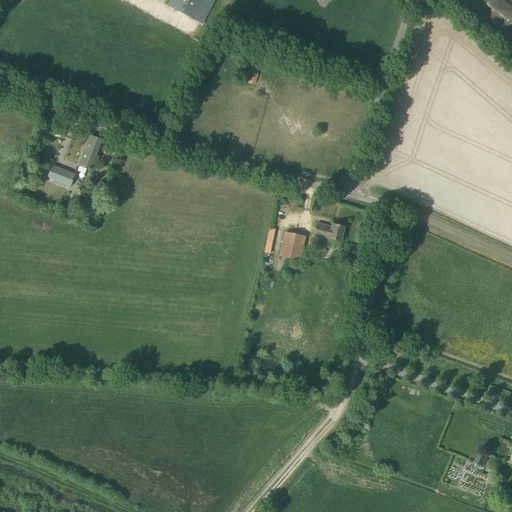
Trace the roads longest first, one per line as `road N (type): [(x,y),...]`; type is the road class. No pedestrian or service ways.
road 1 (unclassified): [(343,193),(142,141),(0,87)]
road 2 (unclassified): [(340,406),(393,205)]
road 3 (unclassified): [(343,193),(411,0)]
road 4 (track): [(255,511),(340,406)]
road 5 (unclassified): [(511,259),(393,205)]
